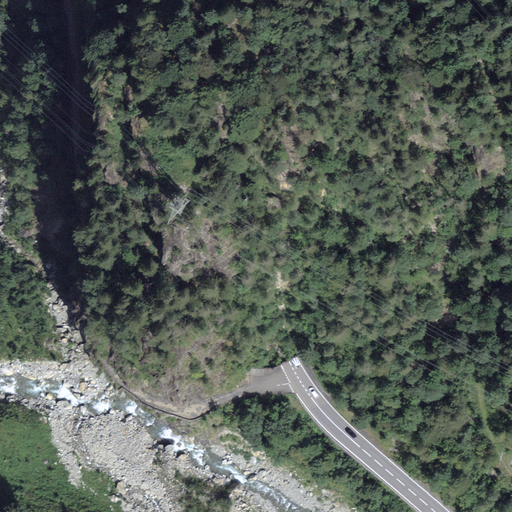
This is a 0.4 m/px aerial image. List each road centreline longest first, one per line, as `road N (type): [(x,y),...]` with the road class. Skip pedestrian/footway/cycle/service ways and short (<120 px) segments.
road 1 (unclassified): [(67,0),(89,263),(104,353),(119,379),(187,412),(250,388),(299,381)]
road 2 (primary): [(299,381),(133,0)]
road 3 (primary): [(432,511),(327,418),(299,381)]
